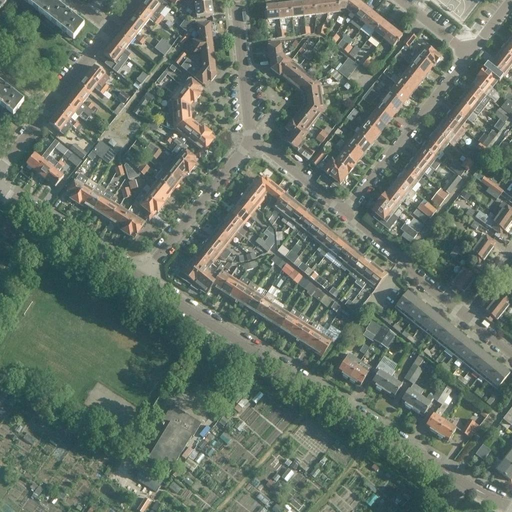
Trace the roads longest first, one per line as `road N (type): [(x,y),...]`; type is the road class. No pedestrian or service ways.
road 1 (residential): [(465,484),(141,279)]
road 2 (residential): [(343,213),(468,54)]
road 3 (residential): [(141,279),(0,190)]
road 4 (residential): [(464,317),(343,213)]
road 5 (residential): [(155,260),(250,141)]
road 6 (residential): [(250,141),(236,0)]
